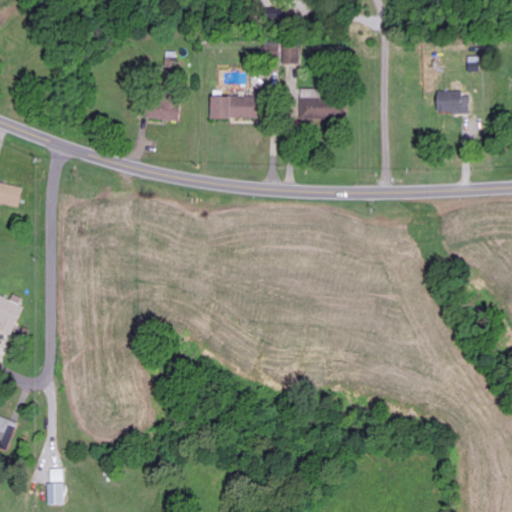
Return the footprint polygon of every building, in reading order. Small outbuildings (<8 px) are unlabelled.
[(302,49),(272,49),(272,65),(302,64),(302,49)] [(472,113),(472,93),(440,94),(440,114),(472,113)] [(213,98),(214,120),(265,119),(265,97),(213,98)] [(303,100),(303,121),(346,120),(346,99),(303,100)] [(182,121),(183,101),(151,100),(150,120),(182,121)] [(25,188),(0,183),(0,203),(22,208),(25,188)] [(0,333),(21,333),(21,297),(14,297),(0,297),(0,333)] [(0,447),(12,451),(19,423),(0,417),(0,447)] [(50,506),(67,506),(66,484),(50,485),(50,506)]
